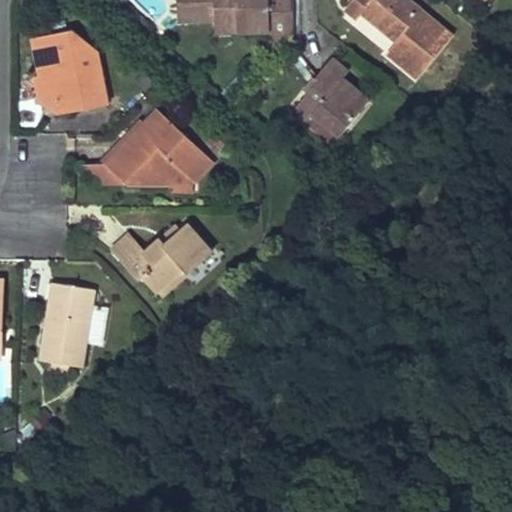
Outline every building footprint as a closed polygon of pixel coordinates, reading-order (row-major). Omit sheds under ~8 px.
[(214,20),(215,31),(269,30),(270,60),(294,36),(292,0),(177,0),(178,20),(197,20),(197,2),(214,1),(215,20),(214,20)] [(453,36),(409,0),(352,0),(345,8),(358,19),(362,13),(387,33),(397,41),(392,47),(387,53),(418,78),(453,36)] [(197,2),(197,20),(214,20),(215,20),(214,1),(197,2)] [(78,111),(111,104),(100,51),(76,56),(71,30),(34,38),(42,76),(49,75),(53,99),(62,102),(76,99),(78,111)] [(392,47),(397,41),(387,33),(382,39),(392,47)] [(341,135),(369,101),(343,79),(348,73),(331,59),(315,78),(318,81),(321,83),(316,89),(313,87),(294,110),(308,121),(314,113),(341,135)] [(49,75),(42,76),(36,78),(41,102),(64,114),(78,111),(76,99),(62,102),(53,99),(49,75)] [(195,181),(214,161),(158,108),(142,125),(105,164),(124,181),(170,183),(182,169),(195,181)] [(102,161),(105,164),(142,125),(139,122),(102,161)] [(103,181),(124,181),(105,164),(85,163),(103,181)] [(188,192),(188,188),(195,181),(182,169),(170,183),(169,191),(188,192)] [(166,244),(182,229),(177,223),(161,238),(166,244)] [(212,251),(188,224),(182,229),(166,244),(161,238),(145,252),(128,233),(112,248),(140,279),(144,275),(158,290),(183,268),(187,273),(212,251)] [(187,273),(183,268),(158,290),(162,295),(187,273)] [(46,326),(52,327),(59,283),(53,282),(46,326)] [(93,306),(95,289),(59,283),(52,327),(46,326),(40,360),(50,361),(68,364),(69,364),(83,367),(87,340),(93,306)] [(93,306),(87,340),(102,342),(107,308),(93,306)] [(69,364),(68,364),(50,361),(49,369),(68,372),(69,364)]
